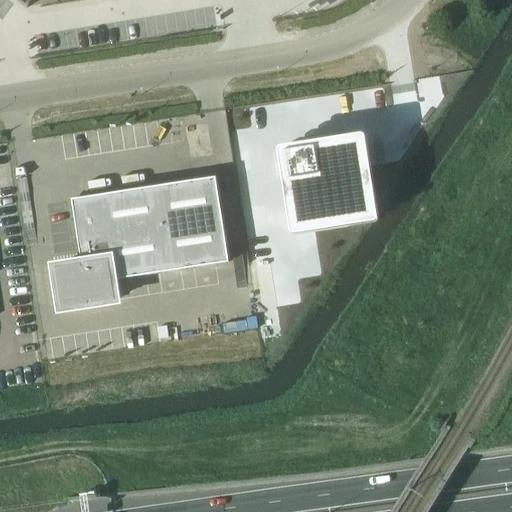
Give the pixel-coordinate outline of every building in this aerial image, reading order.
[(14,0),(27,9),(33,0),(14,0)] [(439,77),(415,81),(418,99),(442,95),(439,77)] [(360,141),(282,153),(294,232),(346,223),(355,222),(372,219),(370,202),(368,193),(360,141)] [(75,266),(62,268),(62,267),(61,267),(61,268),(54,269),(55,276),(55,277),(56,277),(58,290),(57,290),(58,290),(60,303),(59,303),(59,304),(60,303),(61,310),(68,309),(68,310),(69,310),(68,309),(81,307),(81,308),(82,308),(82,307),(94,305),(94,306),(95,306),(95,305),(107,303),(108,304),(108,303),(115,302),(112,282),(117,281),(228,264),(215,179),(71,201),(79,252),(78,253),(79,254),(80,260),(81,261),(80,262),(80,263),(81,263),(81,265),(75,266),(75,265),(74,265),(75,266)] [(269,261),(251,264),(262,340),(281,337),(269,261)]
